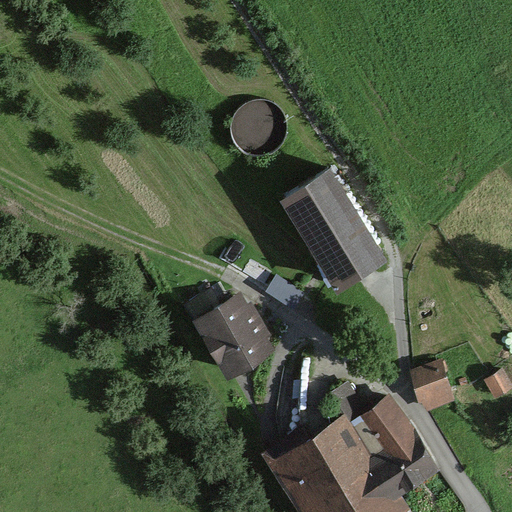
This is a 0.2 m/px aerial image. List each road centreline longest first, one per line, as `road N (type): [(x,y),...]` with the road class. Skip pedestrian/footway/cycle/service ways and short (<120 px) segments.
road 1 (track): [(0,174),(55,208),(231,277),(385,369)]
road 2 (track): [(385,369),(392,297),(367,212),(241,0)]
